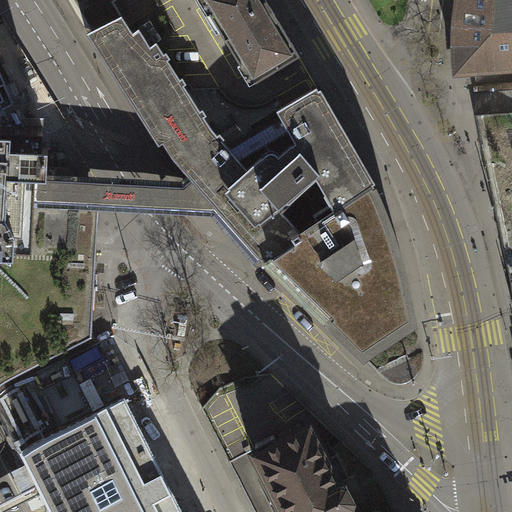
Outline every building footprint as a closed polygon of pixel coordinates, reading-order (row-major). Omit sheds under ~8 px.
[(67,0),(87,33),(119,14),(110,0),(67,0)] [(255,81),(298,55),(265,0),(199,0),(246,77),(255,81)] [(511,0),(459,0),(457,29),(459,82),(511,77),(511,0)] [(119,14),(87,33),(125,90),(130,89),(141,105),(187,174),(181,180),(199,201),(209,213),(229,236),(236,232),(262,258),(302,232),(281,208),(316,178),(334,210),(375,185),(342,128),(318,86),(278,109),(277,114),(228,145),(214,132),(155,40),(150,44),(139,27),(132,32),(119,14)] [(0,124),(24,125),(0,71),(0,124)] [(0,380),(92,336),(98,209),(92,202),(79,202),(79,186),(61,185),(61,172),(46,172),(46,156),(47,145),(41,145),(42,126),(24,125),(0,124),(0,380)] [(147,211),(209,213),(199,201),(181,180),(124,176),(61,172),(61,185),(79,186),(79,202),(92,202),(98,209),(147,211)] [(302,232),(262,258),(354,348),(363,356),(416,323),(403,260),(391,219),(375,185),(334,210),(302,232)] [(182,511),(159,467),(117,382),(92,336),(0,380),(0,395),(25,445),(21,447),(54,511),(182,511)] [(255,511),(355,511),(317,434),(306,423),(275,439),(272,435),(256,443),(258,447),(229,462),(255,511)]
